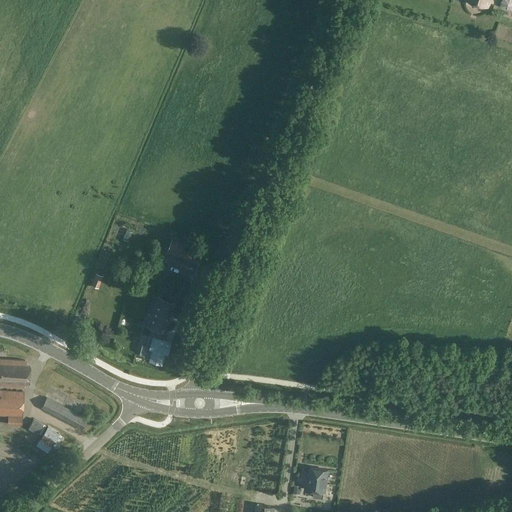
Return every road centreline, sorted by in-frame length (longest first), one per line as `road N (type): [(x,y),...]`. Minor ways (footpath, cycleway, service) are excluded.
road 1 (tertiary): [(198,402),(203,352),(349,0)]
road 2 (tertiary): [(511,440),(262,403),(198,402)]
road 3 (track): [(91,448),(256,494)]
road 4 (unclassified): [(23,511),(144,397)]
road 5 (tertiary): [(144,397),(0,329)]
road 6 (track): [(480,435),(468,500),(400,511)]
